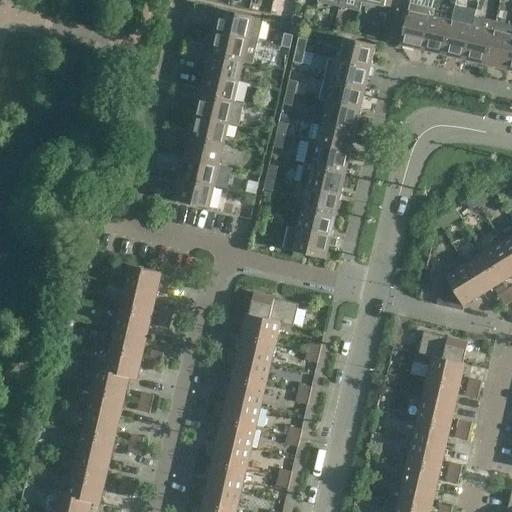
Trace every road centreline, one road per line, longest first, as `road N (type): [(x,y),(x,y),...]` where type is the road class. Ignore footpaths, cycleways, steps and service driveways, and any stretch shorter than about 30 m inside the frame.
road 1 (residential): [(229,255),(125,221),(181,0)]
road 2 (residential): [(152,511),(199,305),(221,288),(229,255)]
road 3 (residential): [(511,141),(443,127),(415,139),(379,293)]
road 4 (residential): [(379,293),(326,511)]
road 5 (residential): [(472,511),(511,349)]
road 6 (residential): [(379,293),(229,255)]
